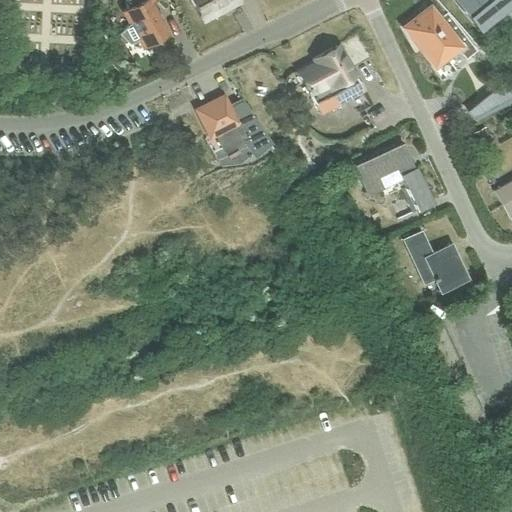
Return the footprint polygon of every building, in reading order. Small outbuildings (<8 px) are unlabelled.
[(128,44),(137,40),(141,48),(165,36),(149,3),(154,0),(131,0),(134,4),(122,10),(129,23),(118,34),(128,44)] [(189,0),(199,17),(229,0),(189,0)] [(509,0),(450,0),(475,30),(511,1),(509,0)] [(426,7),(401,27),(424,57),(430,64),(432,62),(439,70),(458,56),(451,47),(456,43),(445,29),(444,30),(426,7)] [(313,61),(295,71),(306,92),(318,114),(333,105),(362,89),(357,79),(354,81),(353,79),(352,79),(349,72),(346,67),(367,56),(355,34),(334,45),(311,58),(313,61)] [(219,96),(194,109),(206,135),(202,137),(209,152),(219,147),(220,149),(238,140),(248,155),(268,141),(238,96),(223,103),(219,96)] [(481,127),(470,133),(475,142),(486,136),(481,127)] [(399,143),(366,158),(365,157),(349,165),(364,196),(399,179),(414,210),(430,202),(413,167),(410,168),(399,143)] [(511,178),(491,191),(505,216),(511,211),(511,178)] [(429,280),(432,279),(437,290),(461,279),(450,257),(453,256),(447,244),(428,253),(418,231),(400,239),(420,282),(428,278),(429,280)] [(419,330),(424,340),(443,331),(439,321),(419,330)] [(448,341),(443,331),(424,340),(428,349),(448,341)] [(452,351),(448,341),(428,349),(433,359),(452,351)] [(433,359),(437,369),(457,361),(452,351),(433,359)] [(442,379),(461,370),(457,361),(437,369),(442,379)] [(465,380),(461,370),(442,379),(446,389),(465,380)] [(446,389),(451,399),(470,390),(465,380),(446,389)] [(451,399),(455,409),(474,400),(470,390),(451,399)] [(455,409),(460,419),(479,410),(474,400),(455,409)] [(464,428),(483,420),(479,410),(460,419),(464,428)]
